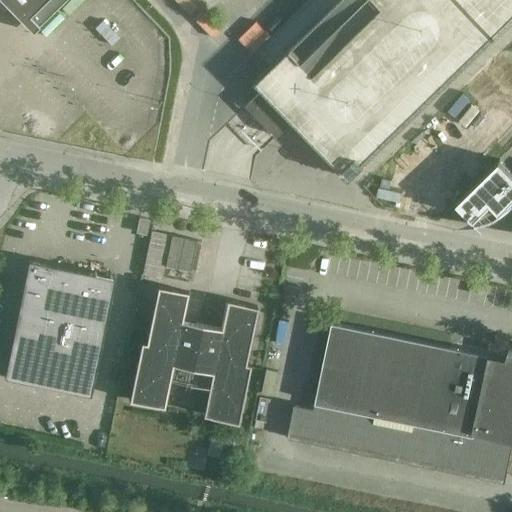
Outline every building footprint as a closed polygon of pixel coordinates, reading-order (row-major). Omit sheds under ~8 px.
[(11,0),(28,17),(38,26),(48,16),(64,0),(11,0)] [(350,178),(511,19),(511,0),(339,0),(256,81),(263,89),(246,105),(262,122),(277,137),(294,120),(350,178)] [(457,202),(466,210),(473,218),(474,218),(475,223),(474,223),(475,224),(480,223),(486,221),(491,219),(496,217),(500,214),(505,211),(509,207),(511,204),(511,202),(510,201),(511,199),(511,172),(500,160),(457,202)] [(139,218),(136,233),(146,235),(149,220),(139,218)] [(188,229),(176,226),(169,255),(181,258),(188,229)] [(188,229),(181,258),(194,261),(200,232),(188,229)] [(47,264),(24,380),(108,397),(132,282),(109,277),(47,264)] [(145,342),(141,341),(128,400),(156,405),(159,406),(164,377),(213,387),(207,416),(210,416),(210,417),(237,422),(249,363),(245,362),(256,306),(226,300),(226,301),(220,328),(195,323),(195,324),(181,321),(187,293),(187,292),(157,285),(145,342)] [(332,322),(314,408),(295,404),(288,437),(505,482),(511,449),(511,350),(509,349),(506,358),(332,322)]
